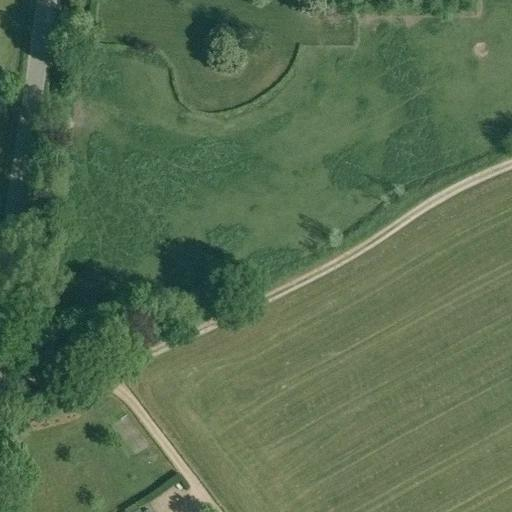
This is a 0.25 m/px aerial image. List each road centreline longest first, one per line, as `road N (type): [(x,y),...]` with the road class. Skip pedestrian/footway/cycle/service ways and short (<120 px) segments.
road 1 (track): [(0,377),(93,368),(511,167)]
road 2 (unclassified): [(0,318),(49,0)]
